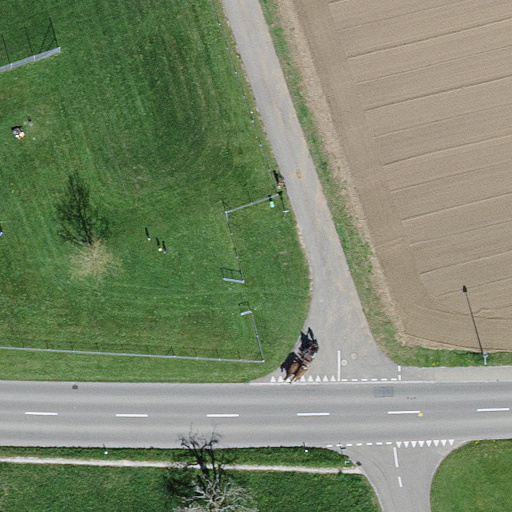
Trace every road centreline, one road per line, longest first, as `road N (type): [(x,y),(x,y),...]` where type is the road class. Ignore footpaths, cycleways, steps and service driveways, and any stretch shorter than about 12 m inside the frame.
road 1 (unclassified): [(234,0),(373,412)]
road 2 (tertiary): [(0,412),(373,412)]
road 3 (tertiary): [(373,412),(511,404)]
